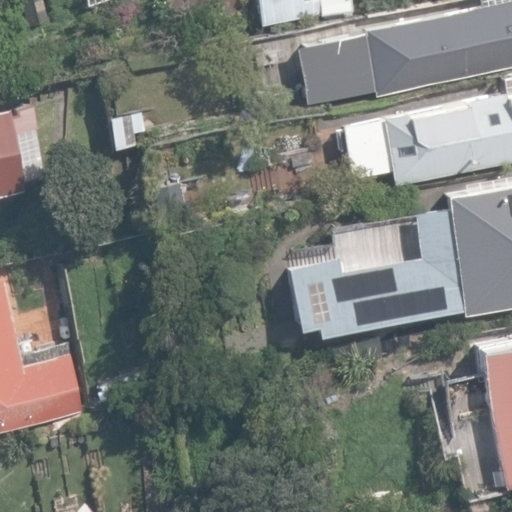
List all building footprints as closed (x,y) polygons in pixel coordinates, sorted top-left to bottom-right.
[(255,0),(260,23),(351,4),(350,0),(255,0)] [(511,0),(466,0),(358,22),(359,29),(295,42),(307,101),(372,88),(373,92),(511,63),(511,0)] [(388,163),(391,178),(511,152),(511,68),(503,70),(505,82),(375,109),(376,115),(342,122),(353,170),(388,163)] [(0,104),(0,189),(22,186),(20,179),(44,175),(31,105),(6,109),(5,104),(0,104)] [(111,145),(133,142),(131,130),(141,128),(139,109),(107,113),(111,145)] [(162,180),(167,213),(208,206),(202,173),(163,179),(162,180)] [(511,175),(436,188),(438,201),(403,207),(404,212),(328,225),(332,252),(283,260),(293,322),(313,319),(314,328),(458,304),(459,311),(511,302),(511,175)] [(0,428),(79,411),(66,350),(17,361),(0,284),(0,428)] [(458,464),(465,507),(505,500),(502,485),(511,482),(511,328),(500,331),(501,338),(473,343),(495,455),(458,464)]
